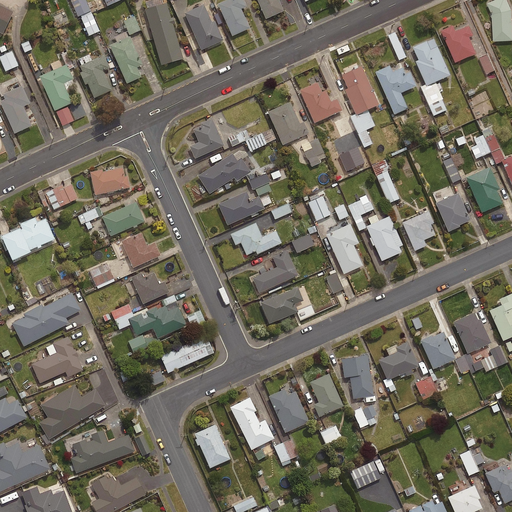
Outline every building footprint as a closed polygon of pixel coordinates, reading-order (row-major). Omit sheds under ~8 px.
[(91,12),(85,0),(69,0),(78,18),(91,12)] [(243,0),(225,0),(217,4),(232,36),(249,28),(241,9),(246,7),(243,0)] [(257,0),(266,19),(283,11),(278,0),(257,0)] [(511,8),(508,0),(494,0),(489,3),(493,13),(494,40),(511,39),(511,8)] [(166,3),(144,10),(160,65),(183,59),(166,3)] [(203,4),(184,13),(201,50),(223,40),(214,21),(211,22),(203,4)] [(0,5),(0,33),(2,34),(13,12),(0,5)] [(103,20),(98,11),(81,19),(89,37),(99,33),(96,24),(103,20)] [(140,32),(135,18),(124,22),(129,36),(140,32)] [(453,25),(440,31),(455,63),(478,53),(471,36),(474,34),(470,24),(455,31),(453,25)] [(405,56),(394,31),(387,35),(398,59),(405,56)] [(129,36),(109,45),(126,83),(141,77),(136,67),(142,64),(129,36)] [(427,41),(413,48),(418,60),(415,61),(426,86),(451,75),(438,46),(430,50),(427,41)] [(32,51),(28,42),(21,44),(25,53),(32,51)] [(19,67),(13,52),(0,57),(0,58),(5,72),(19,67)] [(495,69),(487,53),(480,57),(487,73),(495,69)] [(104,55),(80,66),(82,72),(80,73),(85,85),(87,84),(94,98),(112,90),(103,71),(110,68),(104,55)] [(66,64),(39,76),(54,111),(72,103),(64,84),(73,80),(66,64)] [(389,66),(376,72),(394,114),(408,109),(401,93),(416,86),(410,72),(405,74),(402,68),(392,72),(389,66)] [(379,105),(361,67),(342,76),(348,88),(345,90),(356,115),(379,105)] [(317,83),(300,91),(314,123),(342,111),(337,99),(330,101),(325,90),(321,92),(317,83)] [(24,91),(0,101),(0,102),(14,134),(32,126),(23,106),(30,104),(24,91)] [(290,102),(268,112),(282,145),(309,134),(304,122),(299,124),(290,102)] [(356,130),(349,115),(334,121),(341,136),(356,130)] [(224,145),(212,119),(200,123),(201,126),(193,129),(199,142),(189,146),(195,158),(224,145)] [(244,140),(240,131),(227,137),(231,146),(244,140)] [(261,132),(244,140),(249,151),(266,143),(261,132)] [(489,152),(482,134),(473,138),(476,144),(470,147),(474,158),(489,152)] [(440,136),(433,140),(437,150),(445,147),(440,136)] [(322,151),(316,137),(301,143),(310,166),(319,162),(315,154),(322,151)] [(415,154),(410,142),(405,144),(410,156),(415,154)] [(232,153),(197,176),(209,194),(234,177),(237,181),(251,172),(241,158),(237,160),(232,153)] [(511,156),(502,161),(511,183),(511,156)] [(460,178),(451,157),(442,160),(451,182),(460,178)] [(390,169),(386,161),(372,167),(387,202),(398,198),(386,171),(390,169)] [(130,188),(127,176),(125,177),(123,167),(103,172),(102,169),(89,172),(95,196),(130,188)] [(490,167),(466,178),(482,213),(503,204),(497,191),(500,190),(490,167)] [(78,197),(71,184),(54,193),(52,188),(46,192),(55,209),(78,197)] [(247,191),(218,204),(227,226),(264,209),(259,196),(250,200),(247,191)] [(458,193),(436,203),(448,232),(460,227),(459,225),(470,221),(458,193)] [(329,214),(322,195),(307,201),(315,220),(329,214)] [(372,208),(366,196),(347,205),(358,230),(365,227),(359,215),(372,208)] [(144,222),(136,202),(102,217),(110,237),(144,222)] [(291,211),(287,203),(270,211),(274,219),(291,211)] [(347,215),(342,204),(333,207),(338,219),(347,215)] [(81,223),(84,222),(86,224),(83,225),(85,230),(93,227),(90,219),(102,214),(99,206),(78,215),(81,223)] [(429,211),(402,223),(414,251),(426,246),(424,240),(436,235),(431,224),(434,223),(429,211)] [(390,216),(366,227),(382,262),(402,253),(393,233),(397,232),(390,216)] [(54,239),(45,219),(37,223),(34,218),(19,224),(21,229),(20,230),(19,228),(0,236),(11,261),(30,253),(29,250),(54,239)] [(256,223),(230,234),(235,246),(241,243),(246,256),(256,252),(257,254),(282,244),(276,231),(262,237),(256,223)] [(350,224),(326,235),(344,275),(363,266),(354,246),(359,244),(350,224)] [(160,256),(154,242),(147,246),(141,233),(121,242),(133,268),(160,256)] [(312,245),(308,234),(291,240),(295,252),(312,245)] [(277,267),(253,278),(259,293),(298,275),(286,250),(272,257),(277,267)] [(115,280),(106,262),(89,270),(98,288),(115,280)] [(169,293),(164,282),(159,284),(154,273),(143,277),(141,273),(130,277),(143,304),(169,293)] [(298,288),(260,303),(269,324),(298,312),(295,304),(303,301),(298,288)] [(81,310),(72,292),(43,307),(42,305),(23,314),(24,317),(12,323),(24,346),(68,323),(65,318),(81,310)] [(511,293),(499,300),(502,305),(489,311),(503,341),(511,337),(511,293)] [(157,339),(186,326),(178,307),(167,312),(165,306),(156,310),(155,308),(146,312),(148,317),(143,319),(141,314),(128,319),(136,336),(153,328),(157,339)] [(474,313),(453,322),(467,354),(491,343),(481,319),(478,321),(474,313)] [(455,359),(443,332),(432,337),(432,336),(420,341),(433,369),(455,359)] [(148,345),(143,334),(129,340),(134,351),(148,345)] [(168,374),(214,353),(206,336),(160,357),(168,374)] [(83,371),(77,357),(78,357),(75,349),(74,350),(68,337),(52,344),(56,353),(30,364),(39,384),(65,373),(68,378),(83,371)] [(418,367),(407,342),(396,348),(398,352),(379,361),(388,380),(418,367)] [(374,396),(368,356),(341,360),(344,378),(350,377),(353,399),(374,396)] [(426,370),(429,377),(415,383),(422,399),(437,392),(432,381),(435,379),(430,368),(426,370)] [(164,380),(159,370),(146,376),(151,386),(164,380)] [(343,407),(329,374),(309,382),(319,403),(314,405),(319,417),(343,407)] [(75,384),(40,403),(48,416),(39,421),(49,437),(106,404),(96,387),(82,395),(75,384)] [(309,422),(295,392),(287,395),(284,390),(268,397),(285,433),(309,422)] [(0,431),(26,418),(17,400),(8,405),(5,398),(0,400),(0,431)] [(256,411),(250,398),(230,408),(251,451),(274,439),(265,420),(259,423),(254,413),(256,411)] [(359,429),(376,422),(373,416),(376,415),(371,403),(352,411),(359,429)] [(138,422),(130,425),(142,453),(151,450),(138,422)] [(215,425),(194,434),(209,469),(230,460),(215,425)] [(340,438),(335,425),(319,431),(325,444),(340,438)] [(134,451),(128,435),(108,443),(103,430),(90,435),(92,440),(87,442),(86,439),(73,444),(78,457),(71,459),(76,473),(134,451)] [(297,455),(290,438),(273,446),(282,465),(290,462),(289,458),(297,455)] [(0,491),(50,470),(39,445),(22,452),(18,443),(5,448),(3,443),(0,444),(0,491)] [(264,455),(260,448),(253,452),(257,459),(264,455)] [(470,453),(469,449),(458,454),(468,475),(478,470),(475,465),(483,461),(478,449),(470,453)] [(379,477),(372,460),(348,471),(355,488),(379,477)] [(511,472),(505,475),(501,467),(485,474),(494,493),(499,491),(505,504),(511,500),(511,472)] [(113,511),(145,495),(136,478),(120,486),(117,480),(115,482),(112,477),(107,479),(106,476),(91,484),(99,499),(91,503),(95,511),(113,511)] [(413,485),(403,489),(406,496),(415,492),(413,485)] [(475,485),(448,498),(454,511),(475,511),(482,509),(478,500),(480,499),(475,485)] [(71,511),(63,491),(52,495),(50,489),(39,494),(36,487),(21,492),(28,511),(71,511)] [(239,511),(256,505),(252,496),(232,505),(235,511),(239,511)] [(437,511),(432,501),(409,511),(437,511)] [(338,511),(335,503),(320,509),(321,511),(338,511)]
